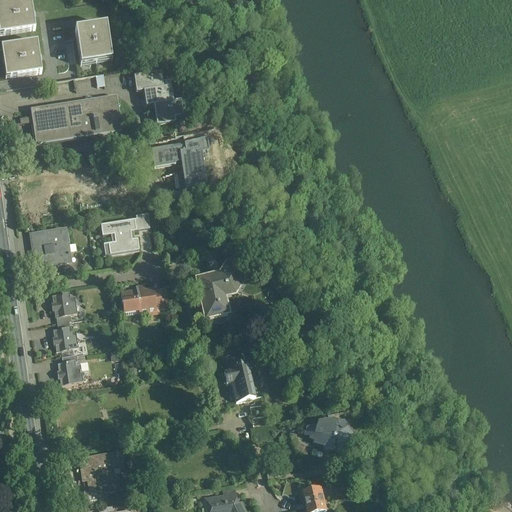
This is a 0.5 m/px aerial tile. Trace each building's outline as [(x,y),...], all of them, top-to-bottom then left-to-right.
[(30,0),(17,0),(0,2),(0,10),(4,35),(5,35),(30,31),(35,30),(34,23),(32,5),(30,0)] [(100,27),(82,29),(75,30),(76,36),(80,62),(111,57),(107,31),(106,26),(100,27)] [(37,42),(31,43),(5,46),(10,78),(36,74),(42,73),(41,67),(38,48),(37,42)] [(161,75),(136,78),(138,94),(171,90),(171,89),(163,91),(161,75)] [(171,90),(138,94),(138,95),(143,94),(147,94),(148,103),(147,103),(148,109),(180,104),(173,105),(171,90)] [(116,98),(30,111),(35,147),(122,135),(116,98)] [(180,104),(148,109),(153,109),(157,108),(158,117),(157,117),(158,129),(173,127),(172,122),(183,120),(180,104)] [(202,146),(184,149),(184,151),(172,153),(172,151),(151,154),(154,171),(174,168),(174,166),(181,165),(182,171),(182,176),(183,182),(200,179),(197,159),(204,158),(202,146)] [(148,219),(135,221),(136,233),(150,231),(148,219)] [(114,236),(115,244),(108,245),(110,256),(139,252),(138,241),(132,242),(130,234),(136,233),(135,221),(100,226),(102,238),(114,236)] [(66,231),(41,234),(43,247),(32,249),(32,250),(34,249),(37,269),(67,265),(66,258),(70,257),(66,231)] [(41,234),(30,236),(32,249),(43,247),(41,234)] [(220,282),(197,287),(205,323),(228,317),(224,299),(231,297),(241,281),(225,270),(220,279),(220,282)] [(141,290),(136,291),(136,292),(121,295),(124,315),(124,318),(139,316),(156,313),(156,312),(153,294),(153,292),(142,294),(141,290)] [(165,292),(153,294),(156,312),(169,309),(165,292)] [(69,296),(57,298),(52,304),(53,306),(51,306),(52,314),(54,314),(55,321),(56,320),(70,318),(72,318),(79,309),(75,306),(74,301),(69,301),(69,296)] [(69,331),(58,332),(53,338),(54,340),(52,341),(53,349),(55,348),(56,355),(73,352),(80,343),(76,340),(75,335),(70,336),(69,331)] [(76,358),(61,360),(62,366),(74,364),(74,365),(77,364),(76,358)] [(74,364),(62,366),(58,372),(58,374),(57,374),(58,382),(60,382),(61,388),(77,386),(85,376),(81,373),(80,368),(75,369),(74,365),(74,364)] [(247,366),(227,371),(229,375),(224,376),(226,387),(231,386),(236,405),(256,400),(247,366)] [(263,407),(250,409),(252,421),(265,419),(263,407)] [(265,419),(252,421),(253,429),(266,427),(265,419)] [(343,426),(336,427),(333,424),(318,426),(317,429),(306,431),(304,438),(304,439),(310,441),(309,443),(316,445),(315,448),(325,451),(325,455),(336,455),(349,460),(356,441),(343,426)] [(267,430),(250,432),(252,444),(269,442),(267,430)] [(310,441),(304,439),(304,438),(301,437),(298,441),(291,435),(287,437),(283,434),(281,437),(282,438),(279,441),(281,446),(291,444),(294,454),(309,463),(310,467),(321,464),(320,458),(322,450),(315,448),(316,445),(309,443),(310,441)] [(120,455),(80,461),(82,476),(92,474),(93,481),(88,482),(90,495),(100,493),(100,494),(101,494),(101,491),(100,491),(99,485),(108,483),(109,492),(130,489),(128,476),(118,478),(117,471),(122,470),(120,455)] [(372,472),(367,475),(370,480),(375,477),(372,472)] [(299,487),(286,483),(282,496),(295,500),(299,487)] [(326,511),(322,490),(301,495),(303,505),(306,504),(307,511),(326,511)] [(90,495),(85,496),(86,507),(102,505),(100,494),(100,493),(90,495)] [(223,498),(205,500),(206,511),(244,511),(241,504),(237,504),(234,500),(236,496),(223,498)]
